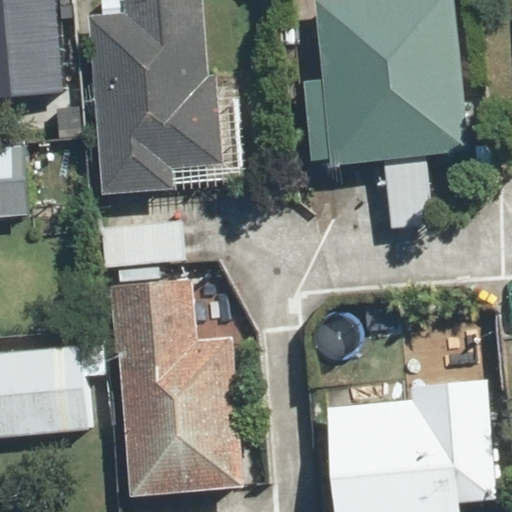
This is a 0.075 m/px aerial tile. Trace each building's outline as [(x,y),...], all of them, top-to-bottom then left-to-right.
[(0,0),(0,90),(71,84),(63,0),(0,0)] [(130,0),(132,9),(90,12),(103,192),(179,186),(178,165),(227,161),(220,76),(210,77),(204,0),(130,0)] [(462,0),(321,0),(339,166),(478,152),(462,0)] [(12,143),(0,144),(0,215),(19,214),(12,143)] [(184,218),(102,225),(105,267),(188,260),(184,218)] [(195,275),(113,283),(132,496),(250,485),(236,335),(201,338),(195,275)] [(0,356),(0,448),(93,440),(85,349),(0,356)] [(418,398),(332,405),(341,511),(469,511),(468,501),(504,499),(494,379),(416,385),(418,398)]
